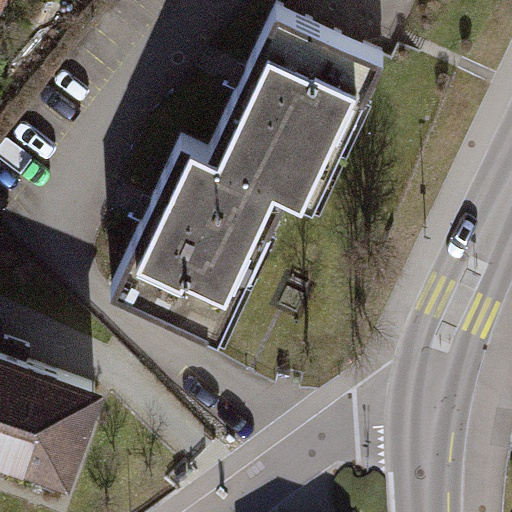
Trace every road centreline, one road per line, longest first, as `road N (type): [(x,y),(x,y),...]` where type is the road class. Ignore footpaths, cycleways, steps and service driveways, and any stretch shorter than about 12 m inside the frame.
road 1 (tertiary): [(511,189),(439,361),(430,432)]
road 2 (residential): [(430,432),(321,448),(232,511)]
